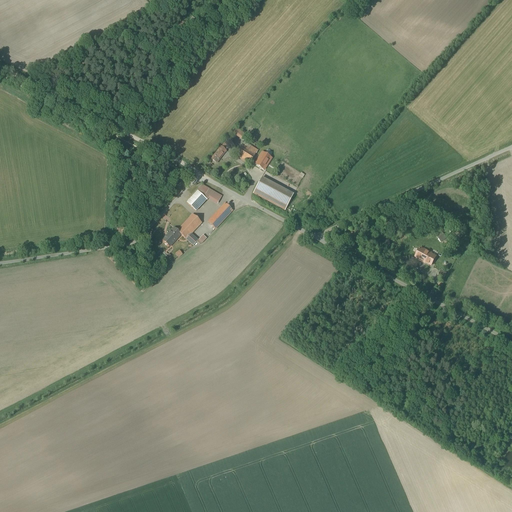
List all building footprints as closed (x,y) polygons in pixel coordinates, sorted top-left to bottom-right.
[(236,128),(232,133),(241,140),(245,135),(236,128)] [(258,152),(246,144),(237,158),(249,167),(253,161),(268,172),(276,160),(260,150),(258,152)] [(217,165),(227,151),(221,147),(211,160),(217,165)] [(285,212),(294,195),(263,178),(254,195),(285,212)] [(189,203),(198,212),(210,199),(220,203),(222,197),(210,191),(208,193),(203,189),(189,203)] [(226,204),(209,223),(217,231),(235,212),(226,204)] [(204,225),(193,215),(178,232),(172,227),(161,240),(170,248),(181,235),(192,245),(198,239),(195,236),(204,225)] [(425,246),(415,254),(420,260),(430,252),(425,246)]
